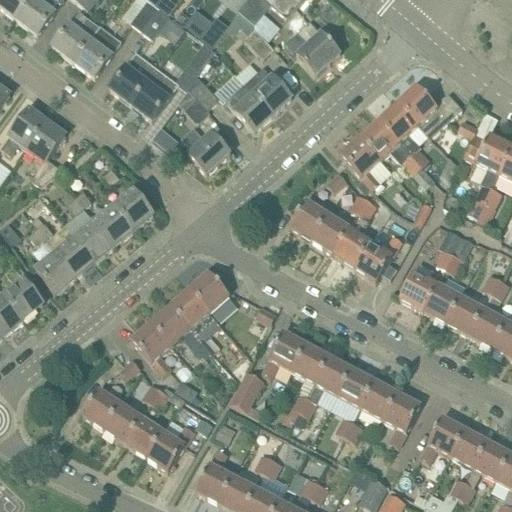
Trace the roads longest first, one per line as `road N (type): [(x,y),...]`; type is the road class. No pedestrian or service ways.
road 1 (residential): [(511,408),(238,264),(204,228)]
road 2 (unclassified): [(204,228),(422,32)]
road 3 (residential): [(204,228),(103,128),(0,52)]
road 4 (unclassified): [(0,402),(204,228)]
road 5 (residential): [(139,511),(27,459),(0,433)]
